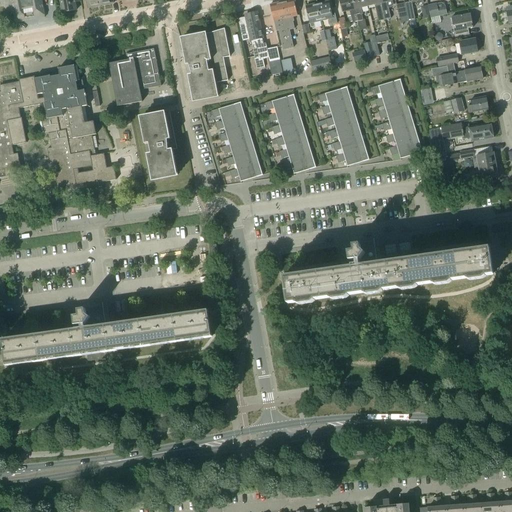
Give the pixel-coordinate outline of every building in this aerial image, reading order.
[(41,0),(10,0),(15,23),(44,17),(41,0)] [(59,0),(62,13),(76,11),(73,0),(59,0)] [(85,0),(88,8),(100,6),(99,0),(85,0)] [(293,0),(290,0),(269,5),(276,31),(278,31),(283,50),(293,48),(289,30),(294,29),(292,22),(294,22),(293,17),(297,16),(293,0)] [(352,0),(339,0),(342,13),(349,11),(352,23),(358,22),(352,0)] [(366,0),(352,0),(358,22),(360,31),(367,29),(364,20),(363,20),(361,14),(363,14),(361,8),(368,7),(366,0)] [(379,0),(366,0),(368,7),(374,5),(378,22),(384,20),(380,4),(379,0)] [(392,0),(379,0),(380,4),(384,20),(390,19),(388,8),(390,8),(393,5),(392,1),(393,1),(392,0)] [(408,0),(410,3),(404,4),(407,18),(408,22),(415,21),(411,3),(416,1),(417,4),(422,3),(421,0),(408,0)] [(328,1),(317,4),(321,21),(329,19),(330,25),(336,23),(333,11),(331,11),(328,1)] [(317,4),(305,7),(309,24),(310,28),(315,27),(314,23),(321,21),(317,4)] [(404,4),(395,6),(399,19),(407,18),(404,4)] [(436,4),(428,6),(430,19),(447,15),(445,6),(437,8),(436,4)] [(256,12),(245,14),(250,41),(251,41),(254,59),(259,58),(259,60),(267,58),(268,58),(266,50),(265,43),(262,44),(261,39),(261,38),(256,12)] [(453,31),(450,32),(451,38),(465,35),(464,30),(472,28),(469,14),(450,18),(453,31)] [(344,18),(339,19),(341,31),(340,31),(342,38),(348,37),(344,18)] [(204,32),(179,38),(184,65),(187,64),(189,74),(186,75),(191,101),(218,96),(215,83),(228,81),(223,58),(230,57),(224,29),(215,32),(205,35),(204,32)] [(328,31),(323,31),(326,41),(328,52),(335,51),(333,40),(330,41),(328,31)] [(474,39),(459,42),(461,55),(477,52),(474,39)] [(234,42),(236,55),(245,54),(243,40),(234,42)] [(370,43),(364,44),(367,58),(374,57),(370,43)] [(276,47),(266,50),(268,58),(267,58),(271,76),(282,73),(276,47)] [(127,60),(109,64),(117,107),(142,102),(139,90),(161,86),(158,72),(156,73),(152,50),(126,55),(127,60)] [(456,55),(436,59),(438,66),(457,63),(456,55)] [(291,60),(281,61),(283,76),(294,74),(291,60)] [(0,172),(4,172),(5,177),(21,173),(17,153),(9,155),(8,146),(26,142),(21,117),(20,118),(18,108),(43,103),(46,119),(41,120),(43,135),(48,134),(51,148),(47,149),(50,164),(58,163),(60,172),(54,173),(57,188),(86,183),(87,190),(102,187),(101,182),(110,181),(116,180),(113,167),(106,168),(104,154),(95,156),(92,136),(96,135),(94,122),(85,123),(82,107),(87,106),(84,90),(79,91),(74,65),(58,68),(60,75),(50,77),(50,75),(34,78),(34,77),(19,79),(19,82),(0,85),(0,88),(1,92),(0,91),(0,172)] [(459,73),(438,77),(440,87),(466,82),(482,79),(480,67),(464,69),(464,72),(459,73)] [(400,80),(370,89),(372,93),(375,92),(376,95),(380,94),(381,99),(403,92),(400,80)] [(347,87),(317,96),(319,100),(321,100),(322,102),(327,101),(328,106),(350,99),(347,87)] [(381,99),(374,101),(375,105),(378,104),(379,107),(383,106),(385,111),(407,104),(403,92),(381,99)] [(293,95),(264,104),(265,108),(268,107),(269,110),(273,109),(275,114),(297,107),(293,95)] [(471,106),(467,107),(468,114),(487,110),(485,98),(470,100),(471,106)] [(350,99),(328,106),(321,108),(322,112),(325,112),(326,115),(330,113),(332,118),(354,112),(350,99)] [(460,99),(450,102),(453,114),(464,112),(460,99)] [(240,103),(211,112),(212,116),(215,115),(216,118),(220,117),(222,122),(244,115),(240,103)] [(407,104),(385,111),(378,113),(379,117),(382,116),(383,119),(387,118),(389,123),(411,116),(407,104)] [(268,116),(269,120),(272,119),(273,122),(277,121),(279,126),(301,119),(297,107),(275,114),(268,116)] [(354,112),(332,118),(325,120),(326,125),(329,124),(330,127),(334,125),(335,130),(358,124),(354,112)] [(165,114),(139,119),(151,181),(177,176),(172,150),(168,150),(167,140),(165,114)] [(222,122),(215,124),(216,128),(219,127),(220,130),(224,129),(225,134),(247,127),(244,115),(222,122)] [(411,116),(389,123),(381,125),(383,129),(386,128),(387,131),(391,130),(392,135),(414,128),(411,116)] [(279,126),(271,128),(273,132),(276,131),(276,134),(281,133),(282,138),(304,131),(301,119),(279,126)] [(335,130),(328,132),(330,137),(332,136),(333,139),(338,137),(339,142),(361,136),(358,124),(335,130)] [(440,129),(428,131),(430,144),(462,138),(462,140),(469,138),(470,143),(492,139),(490,124),(467,128),(468,128),(461,130),(460,125),(440,129)] [(225,134),(218,136),(219,140),(222,139),(223,142),(228,141),(229,146),(251,139),(247,127),(225,134)] [(392,135),(385,137),(386,141),(389,140),(390,143),(394,142),(396,147),(418,140),(414,128),(392,135)] [(282,138),(275,140),(276,144),(279,143),(280,146),(284,145),(286,150),(308,143),(304,131),(282,138)] [(361,136),(339,142),(332,145),(333,149),(336,148),(337,151),(341,149),(343,154),(365,148),(361,136)] [(229,146),(222,148),(223,152),(226,151),(227,154),(231,153),(233,158),(255,151),(251,139),(229,146)] [(396,147),(389,149),(390,153),(393,152),(394,155),(398,154),(400,159),(422,153),(418,140),(396,147)] [(139,151),(137,141),(126,142),(128,153),(139,151)] [(286,150),(279,152),(280,156),(283,155),(284,158),(288,157),(290,162),(312,155),(308,143),(286,150)] [(343,154),(336,157),(337,161),(340,160),(341,163),(345,162),(347,167),(369,160),(365,148),(343,154)] [(255,151),(233,158),(226,160),(227,164),(230,163),(231,166),(235,165),(236,170),(258,163),(255,151)] [(460,157),(451,159),(452,162),(472,158),(474,169),(478,168),(497,164),(495,153),(474,157),(473,151),(459,153),(460,157)] [(312,155),(290,162),(282,164),(284,168),(287,168),(288,170),(292,169),(294,175),(316,168),(312,155)] [(258,163),(236,170),(229,172),(230,176),(233,175),(234,178),(239,177),(240,182),(262,176),(258,163)] [(473,182),(466,183),(467,189),(479,187),(478,181),(500,177),(497,164),(478,168),(479,175),(473,176),(472,177),(473,182)] [(287,303),(390,288),(493,274),(490,251),(482,252),(481,248),(480,242),(423,250),(424,257),(377,263),(375,248),(368,249),(361,250),(360,245),(353,246),(354,252),(349,252),(350,260),(291,269),(292,278),(284,279),(287,303)] [(216,245),(209,246),(210,258),(217,257),(216,245)] [(118,350),(194,339),(212,337),(209,314),(107,328),(104,312),(87,314),(86,309),(79,310),(79,316),(74,317),(76,332),(3,343),(6,366),(87,354),(88,358),(118,354),(118,350)] [(509,511),(509,501),(500,502),(500,511),(509,511)] [(500,511),(500,502),(491,503),(491,511),(500,511)] [(482,511),(482,503),(473,504),(473,511),(482,511)] [(491,511),(491,503),(482,503),(482,511),(491,511)]
